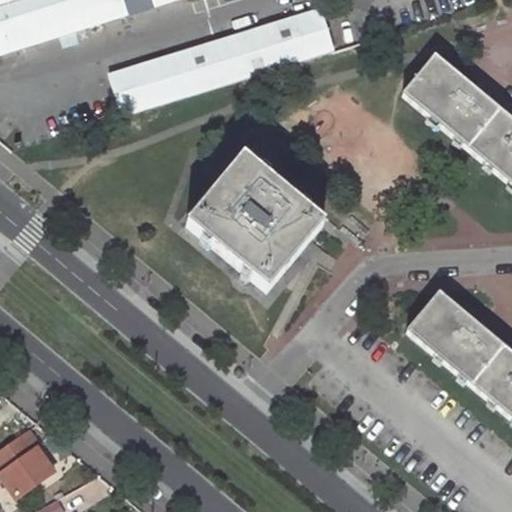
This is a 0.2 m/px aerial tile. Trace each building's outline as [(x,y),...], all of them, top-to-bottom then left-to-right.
[(0,0),(0,56),(123,17),(117,0),(0,0)] [(314,11),(113,75),(126,117),(327,53),(314,11)] [(407,97),(511,185),(511,119),(488,100),(493,95),(481,85),(477,90),(439,59),(407,97)] [(325,228),(245,160),(189,227),(269,295),(325,228)] [(511,356),(485,334),(490,328),(477,317),(473,323),(438,294),(406,335),(511,422),(511,356)] [(29,433),(0,454),(0,477),(18,502),(55,475),(39,452),(41,450),(29,433)] [(64,497),(72,511),(77,511),(108,494),(98,478),(64,497)]
